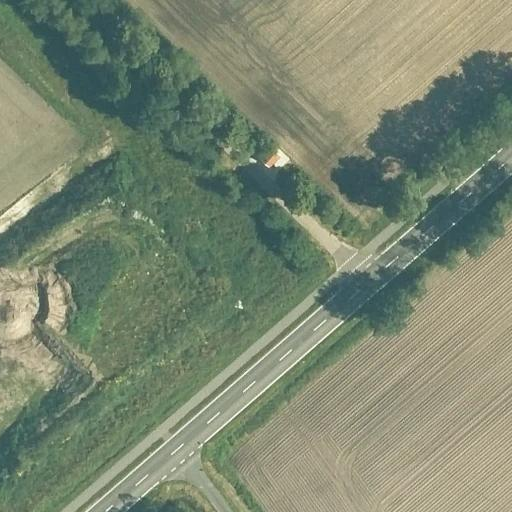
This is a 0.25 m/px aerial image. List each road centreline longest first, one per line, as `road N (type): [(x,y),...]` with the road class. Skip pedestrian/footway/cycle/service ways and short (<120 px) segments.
road 1 (unclassified): [(368,288),(74,0)]
road 2 (tertiary): [(178,452),(368,288)]
road 3 (tertiary): [(368,288),(511,161)]
